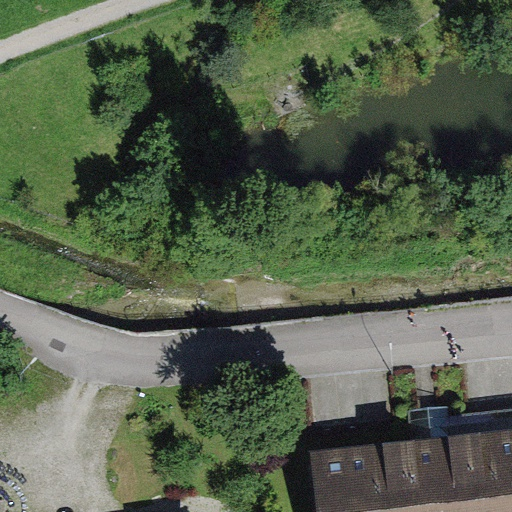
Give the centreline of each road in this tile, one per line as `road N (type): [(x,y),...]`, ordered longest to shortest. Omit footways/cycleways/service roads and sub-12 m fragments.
road 1 (residential): [(511,327),(158,362),(116,357),(0,310)]
road 2 (residential): [(0,54),(151,0)]
